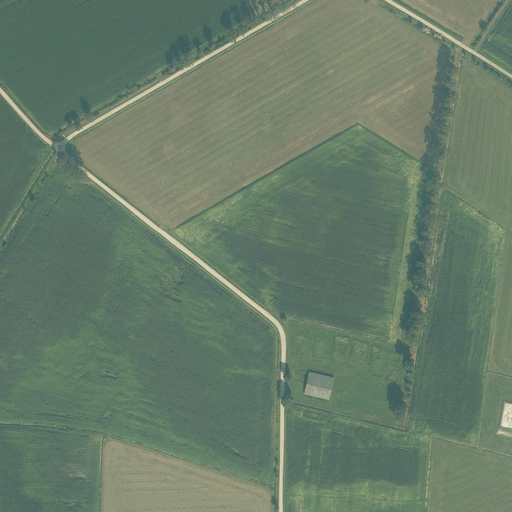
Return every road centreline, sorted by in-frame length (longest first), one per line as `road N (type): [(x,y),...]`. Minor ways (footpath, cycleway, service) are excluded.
road 1 (track): [(58,150),(282,330),(281,511)]
road 2 (track): [(58,150),(70,135),(308,0)]
road 3 (track): [(388,0),(511,79)]
